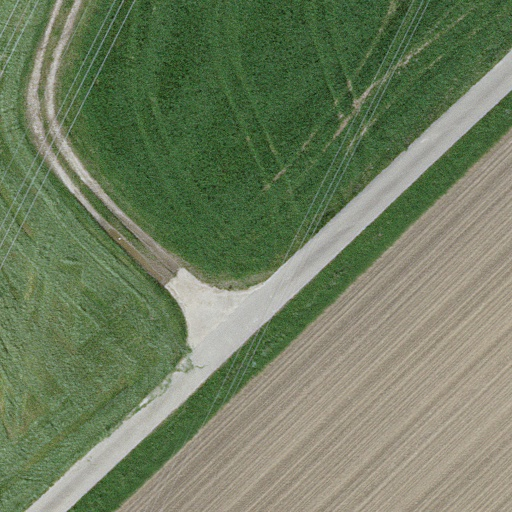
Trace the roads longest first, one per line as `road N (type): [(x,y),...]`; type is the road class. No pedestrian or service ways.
road 1 (track): [(511,82),(61,511)]
road 2 (track): [(227,354),(89,208),(43,134),(71,0)]
